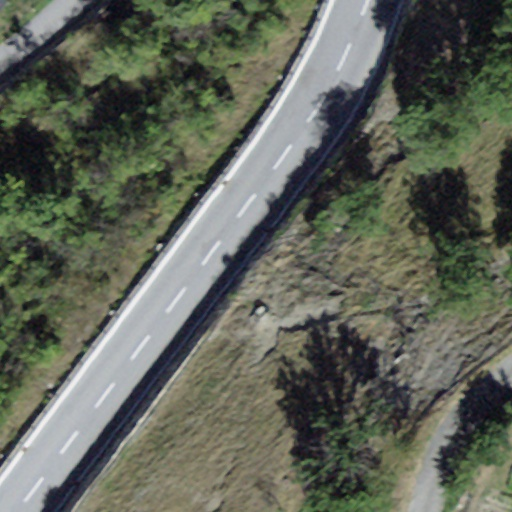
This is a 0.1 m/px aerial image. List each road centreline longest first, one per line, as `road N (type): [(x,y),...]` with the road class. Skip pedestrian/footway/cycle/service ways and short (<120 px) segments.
road 1 (tertiary): [(389,0),(367,61),(32,511)]
road 2 (unclassified): [(436,511),(438,490),(479,419),(511,392)]
road 3 (unclassified): [(111,0),(0,89)]
